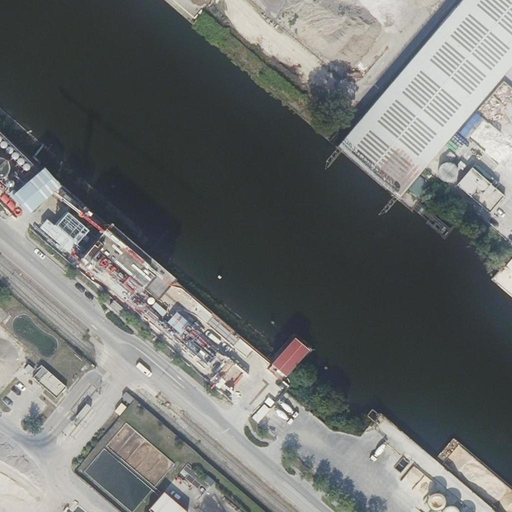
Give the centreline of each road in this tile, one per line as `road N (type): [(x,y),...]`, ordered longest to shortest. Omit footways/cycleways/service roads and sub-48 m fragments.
road 1 (unclassified): [(0,232),(317,511)]
road 2 (unknown): [(119,337),(45,441),(32,446),(0,421)]
road 3 (unknown): [(71,486),(57,473),(65,449),(142,357)]
